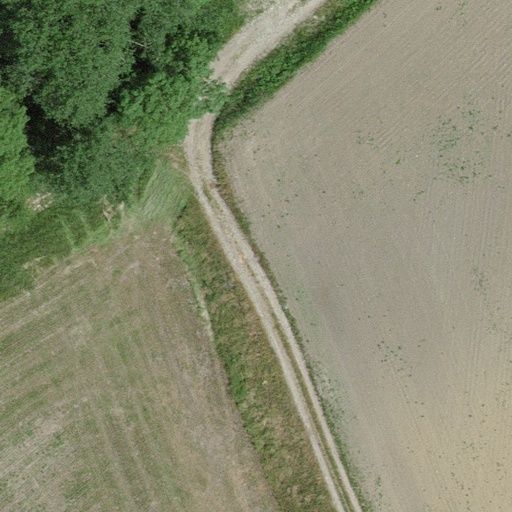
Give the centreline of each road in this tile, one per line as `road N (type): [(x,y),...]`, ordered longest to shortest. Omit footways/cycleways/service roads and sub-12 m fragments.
road 1 (track): [(196,105),(207,192),(250,270),(351,511)]
road 2 (track): [(304,0),(214,72),(196,105)]
